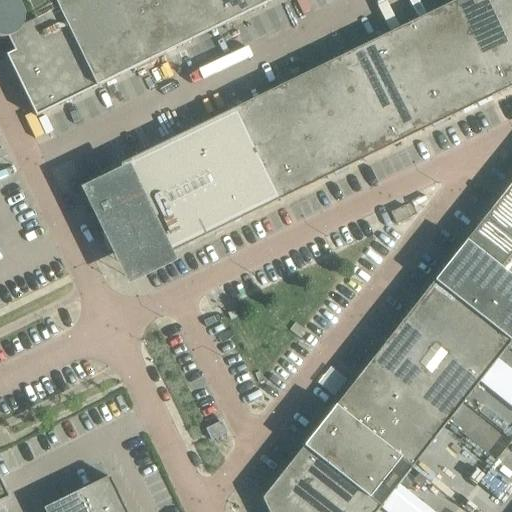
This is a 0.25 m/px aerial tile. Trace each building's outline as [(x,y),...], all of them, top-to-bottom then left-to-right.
[(15,0),(12,2),(10,1),(8,0),(0,0),(0,39),(1,39),(3,39),(6,39),(13,53),(5,57),(35,118),(149,62),(118,0),(15,0)] [(118,0),(149,62),(225,26),(212,0),(118,0)] [(212,0),(225,26),(277,0),(212,0)] [(460,0),(446,7),(491,98),(511,88),(511,26),(499,0),(460,0)] [(511,0),(499,0),(511,26),(511,0)] [(408,25),(453,117),(491,98),(446,7),(408,25)] [(453,117),(408,25),(378,40),(422,132),(453,117)] [(348,55),(392,146),(422,132),(378,40),(348,55)] [(348,55),(280,88),(324,179),(392,146),(348,55)] [(324,179),(280,88),(257,99),(301,191),(324,179)] [(301,191),(257,99),(234,110),(278,202),(301,191)] [(278,202),(234,110),(102,174),(114,200),(98,208),(122,259),(140,250),(147,266),(278,202)] [(511,204),(511,182),(501,196),(511,204)] [(511,248),(511,204),(501,196),(480,223),(511,248)] [(390,213),(395,225),(410,218),(404,206),(390,213)] [(511,248),(480,223),(464,243),(511,280),(511,248)] [(511,312),(511,280),(464,243),(449,263),(511,312)] [(511,312),(449,263),(433,283),(510,344),(511,341),(511,312)] [(495,363),(510,344),(433,283),(417,302),(495,363)] [(479,383),(495,363),(417,302),(402,322),(479,383)] [(479,383),(402,322),(386,342),(463,403),(479,383)] [(447,423),(463,403),(386,342),(370,362),(447,423)] [(370,362),(355,381),(432,442),(447,423),(370,362)] [(411,469),(432,442),(355,381),(334,408),(411,469)] [(334,408),(303,448),(380,509),(411,469),(334,408)] [(205,430),(206,432),(209,438),(210,441),(211,440),(226,433),(220,422),(206,430),(205,430)] [(342,511),(377,511),(380,509),(303,448),(287,468),(342,511)] [(266,494),(288,511),(342,511),(287,468),(266,494)] [(109,478),(75,494),(84,511),(97,511),(120,501),(109,478)] [(43,511),(84,511),(75,494),(42,510),(43,511)] [(288,511),(266,494),(261,500),(266,511),(288,511)] [(97,511),(125,511),(120,501),(97,511)]
